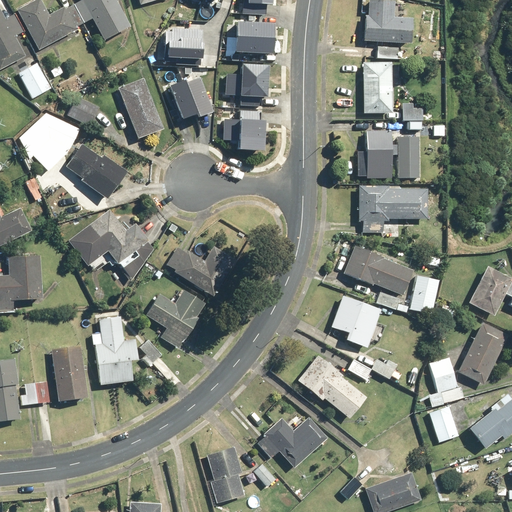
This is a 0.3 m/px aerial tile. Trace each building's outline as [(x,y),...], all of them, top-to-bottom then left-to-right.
[(131,26),(117,0),(81,0),(67,8),(66,6),(50,14),(42,0),(35,0),(18,9),(40,49),(78,29),(77,26),(94,18),(105,39),(131,26)] [(243,0),(243,11),(265,13),(265,1),(269,1),(269,0),(243,0)] [(367,15),(365,40),(413,42),(414,17),(395,16),(396,0),(395,0),(369,0),(369,15),(367,15)] [(2,5),(0,5),(0,68),(0,69),(27,55),(16,35),(26,30),(16,13),(9,17),(2,5)] [(271,21),(234,18),(233,34),(270,37),(271,21)] [(166,30),(164,56),(173,56),(173,63),(199,64),(201,28),(171,26),(171,30),(166,30)] [(270,37),(233,34),(231,50),(269,53),(270,37)] [(399,48),(379,47),(378,57),(398,59),(399,48)] [(34,57),(16,68),(33,98),(41,94),(45,102),(54,97),(49,89),(52,88),(34,57)] [(393,62),(364,62),(365,112),(393,112),(393,62)] [(227,73),(226,93),(241,93),(240,104),(260,105),(261,96),(264,96),(265,66),(241,65),(240,73),(227,73)] [(145,77),(120,87),(139,138),(165,128),(145,77)] [(198,77),(184,82),(195,112),(196,115),(210,110),(198,77)] [(169,83),(181,117),(195,112),(184,82),(183,78),(169,83)] [(77,96),(68,115),(91,126),(100,107),(77,96)] [(403,103),(403,119),(424,119),(424,108),(414,108),(414,103),(403,103)] [(224,117),(223,138),(238,138),(237,147),(262,149),(263,120),(260,120),(260,112),(242,111),(242,118),(224,117)] [(51,140),(71,149),(80,128),(47,113),(20,137),(30,158),(51,140)] [(445,125),(434,125),(434,135),(445,135),(445,125)] [(393,130),(367,130),(368,177),(393,177),(393,130)] [(420,137),(399,137),(399,178),(420,177),(420,137)] [(82,180),(108,199),(129,171),(105,154),(103,157),(84,143),(67,166),(84,178),(82,180)] [(428,219),(429,188),(400,187),(400,186),(364,185),(364,186),(360,186),(359,218),(359,220),(363,220),(363,232),(384,232),(384,220),(390,220),(390,218),(428,219)] [(0,246),(33,230),(22,207),(2,216),(0,211),(0,246)] [(110,208),(69,240),(89,266),(109,250),(119,263),(121,262),(132,277),(127,276),(131,281),(133,280),(154,248),(148,241),(150,239),(136,222),(127,230),(110,208)] [(356,245),(345,273),(374,284),(374,283),(404,295),(414,269),(384,258),(385,256),(356,245)] [(175,272),(215,296),(237,259),(214,246),(205,261),(188,250),(187,252),(178,247),(168,264),(177,269),(175,272)] [(44,297),(41,255),(9,257),(10,275),(0,275),(0,312),(15,311),(14,299),(44,297)] [(511,277),(489,266),(470,302),(495,315),(511,282),(511,277)] [(440,280),(418,275),(411,309),(432,314),(440,280)] [(160,293),(147,315),(167,327),(161,337),(179,348),(185,338),(186,339),(199,317),(198,316),(206,303),(197,296),(184,289),(176,303),(160,293)] [(368,347),(381,309),(363,301),(344,295),(333,326),(350,332),(347,339),(368,347)] [(97,344),(102,384),(134,380),(133,367),(132,360),(139,359),(136,338),(124,340),(121,316),(100,319),(103,343),(97,344)] [(483,322),(459,371),(485,384),(509,334),(483,322)] [(163,355),(149,340),(140,347),(147,355),(144,358),(151,366),(163,355)] [(82,345),(52,349),(60,401),(89,397),(82,345)] [(319,355),(299,380),(312,389),(323,400),(325,398),(351,418),(368,397),(343,376),(344,375),(333,364),(319,355)] [(449,357),(430,363),(439,392),(429,395),(433,407),(465,397),(461,386),(459,387),(449,357)] [(16,358),(0,360),(0,420),(21,418),(17,384),(20,384),(16,358)] [(354,359),(348,370),(366,380),(372,369),(354,359)] [(378,361),(374,370),(390,378),(395,369),(378,361)] [(22,395),(23,405),(51,401),(48,381),(25,384),(27,394),(22,395)] [(494,409),(471,428),(487,448),(503,435),(506,439),(511,433),(511,396),(509,392),(492,406),(494,409)] [(449,406),(430,413),(440,442),(459,436),(449,406)] [(280,450),(295,467),(329,437),(310,417),(294,431),(282,417),(264,434),(266,436),(258,443),(272,457),(280,450)] [(236,447),(208,455),(215,480),(211,481),(218,502),(245,495),(239,473),(243,472),(236,447)] [(263,464),(254,472),(268,486),(276,479),(263,464)] [(349,500),(365,484),(363,483),(371,474),(364,467),(340,491),(349,500)] [(366,488),(374,511),(386,511),(422,500),(412,472),(366,488)] [(133,502),(132,511),(161,511),(162,503),(133,502)]
